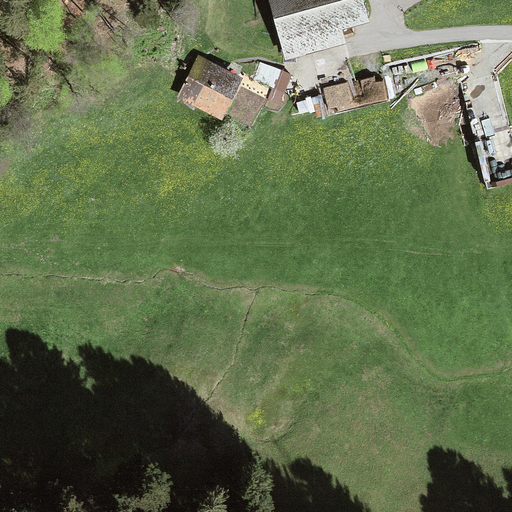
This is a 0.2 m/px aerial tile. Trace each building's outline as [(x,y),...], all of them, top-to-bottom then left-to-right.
[(384,18),(378,0),(280,0),(298,58),(362,38),(359,26),(384,18)] [(231,120),(251,74),(209,56),(189,101),(231,120)] [(365,102),(392,96),(386,72),(359,78),(365,102)] [(352,79),(329,85),(336,110),(359,104),(352,79)] [(511,123),(480,129),(489,183),(511,178),(511,123)]
